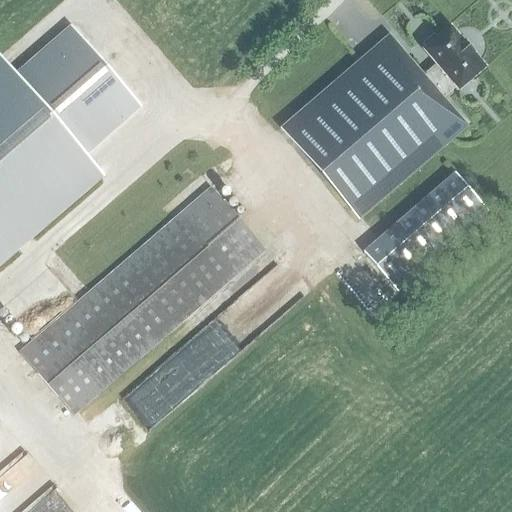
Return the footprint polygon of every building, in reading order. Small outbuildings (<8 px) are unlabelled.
[(0,259),(24,239),(100,174),(87,159),(84,156),(139,108),(70,28),(15,75),(0,58),(0,259)] [(422,77),(442,100),(456,88),(457,89),(481,69),(470,56),(471,55),(460,42),(459,43),(448,30),(436,40),(432,36),(422,45),(426,50),(424,51),(436,65),(422,77)] [(377,46),(280,130),(355,218),(453,135),(447,127),(451,123),(457,119),(442,100),(422,77),(395,44),(383,53),(377,46)] [(486,215),(453,177),(362,255),(395,293),(486,215)] [(66,419),(261,256),(209,194),(168,229),(88,297),(15,358),(66,419)] [(81,511),(5,419),(0,422),(0,511),(81,511)]
